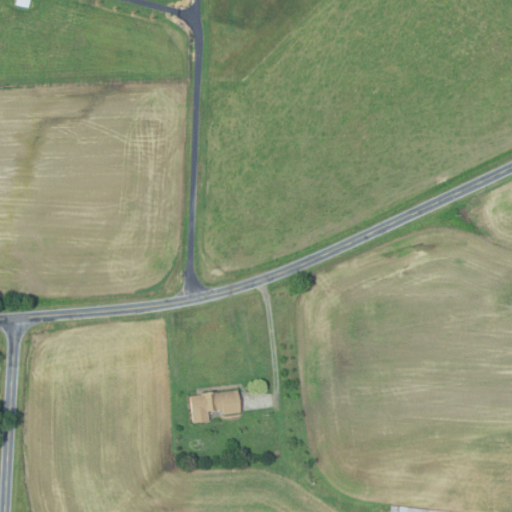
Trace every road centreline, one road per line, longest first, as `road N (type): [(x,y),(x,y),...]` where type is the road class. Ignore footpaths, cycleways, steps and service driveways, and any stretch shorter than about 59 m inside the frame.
road 1 (residential): [(0,319),(150,307),(250,286),(511,167)]
road 2 (residential): [(6,511),(16,319)]
